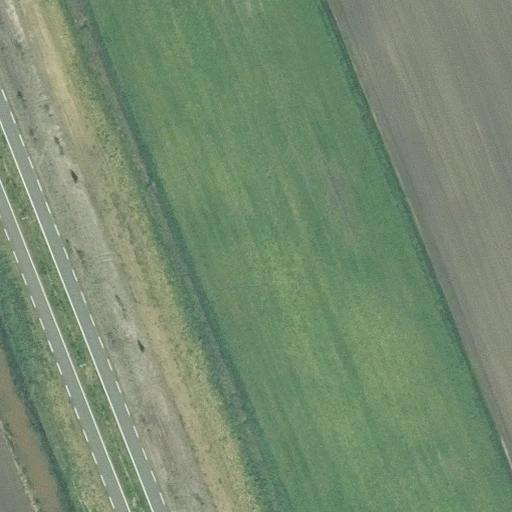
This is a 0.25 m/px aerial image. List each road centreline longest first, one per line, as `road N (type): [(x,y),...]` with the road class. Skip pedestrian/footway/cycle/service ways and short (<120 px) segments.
road 1 (secondary): [(158,511),(0,108)]
road 2 (secondary): [(0,200),(122,511)]
